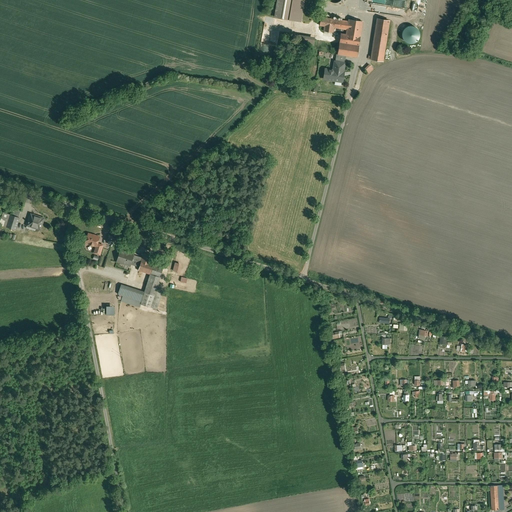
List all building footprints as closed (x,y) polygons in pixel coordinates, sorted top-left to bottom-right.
[(301,0),(277,0),(274,17),(298,21),(301,0)] [(348,22),(321,17),(320,25),(325,26),(324,31),(333,32),(334,27),(347,29),(346,34),(361,37),(363,22),(349,20),(348,22)] [(389,21),(377,19),(371,59),(383,61),(389,21)] [(402,27),(403,44),(418,43),(417,26),(402,27)] [(346,34),(341,34),(338,54),(346,56),(357,57),(361,37),(346,34)] [(314,39),(297,37),(296,45),(313,48),(314,39)] [(346,56),(338,54),(336,54),(335,62),(344,63),(345,56),(346,56)] [(335,62),(335,61),(333,70),(325,69),(324,79),(343,82),(343,77),(343,76),(345,63),(335,62)] [(364,69),(369,74),(373,69),(369,64),(364,69)] [(21,211),(14,209),(12,215),(19,217),(21,211)] [(44,218),(31,214),(27,226),(40,230),(44,218)] [(12,215),(11,215),(7,227),(15,230),(19,217),(12,215)] [(94,235),(89,233),(86,243),(96,246),(97,243),(99,237),(96,236),(94,236),(94,235)] [(103,245),(97,243),(96,246),(94,253),(100,255),(103,245)] [(134,254),(121,250),(119,254),(121,255),(118,261),(117,261),(125,264),(125,265),(130,266),(131,264),(134,255),(134,254)] [(152,256),(144,253),(142,257),(139,267),(138,270),(151,274),(160,277),(163,267),(150,263),(152,256)] [(142,257),(134,255),(131,264),(139,267),(142,257)] [(179,272),(181,263),(174,262),(172,271),(179,272)] [(151,274),(141,304),(150,307),(160,277),(151,274)] [(181,276),(176,275),(176,277),(170,276),(169,284),(180,285),(181,276)] [(144,291),(126,286),(123,295),(141,301),(144,291)] [(105,314),(113,315),(114,306),(105,306),(105,314)] [(440,336),(439,343),(446,345),(447,337),(440,336)] [(346,372),(345,363),(337,364),(338,373),(346,372)] [(498,485),(489,486),(490,510),(499,509),(498,485)]
